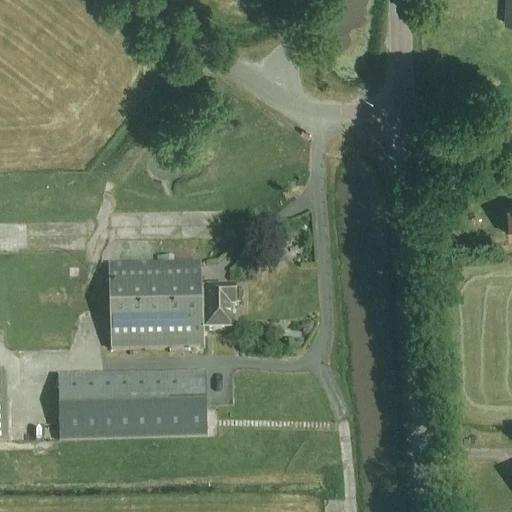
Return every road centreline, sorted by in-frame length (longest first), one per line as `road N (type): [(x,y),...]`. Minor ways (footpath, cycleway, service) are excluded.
road 1 (tertiary): [(425,511),(402,117)]
road 2 (unclassified): [(326,375),(333,318),(319,115)]
road 3 (unclassified): [(147,0),(270,94)]
road 4 (track): [(352,511),(348,432),(326,375)]
